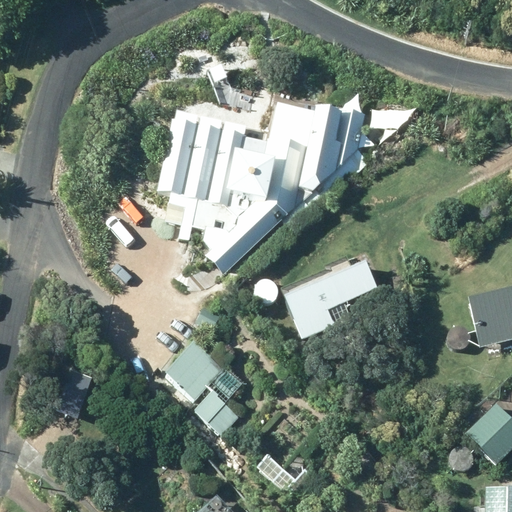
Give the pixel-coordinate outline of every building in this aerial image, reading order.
[(171,119),(156,191),(169,194),(167,205),(185,209),(182,226),(205,231),(203,242),(211,250),(205,256),(222,274),(357,151),(365,114),(340,108),(339,110),(315,106),(314,111),(275,103),(267,143),(243,138),(244,134),(171,119)] [(364,259),(283,295),(303,340),(335,326),(328,310),(378,288),(364,259)] [(511,287),(468,298),(480,347),(511,339),(511,287)] [(220,317),(203,308),(195,323),(212,332),(220,317)] [(240,385),(192,341),(163,372),(184,392),(194,382),(200,387),(207,380),(227,399),(240,385)] [(211,396),(192,416),(221,443),(240,423),(211,396)] [(511,420),(496,404),(466,434),(496,465),(511,448),(511,420)] [(304,474),(295,484),(269,461),(257,475),(283,498),(274,508),(279,511),(291,511),(315,484),(304,474)] [(511,511),(511,487),(485,487),(485,511),(511,511)]
